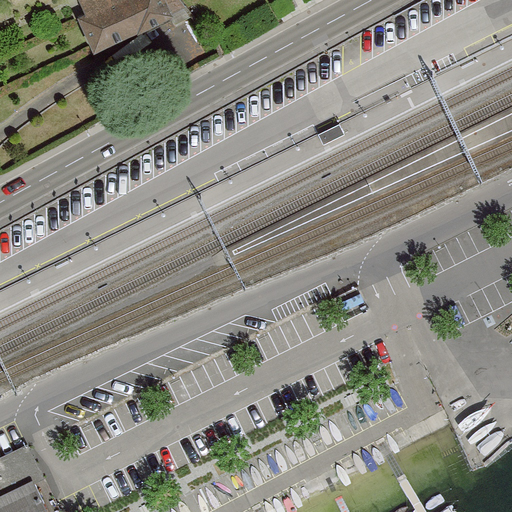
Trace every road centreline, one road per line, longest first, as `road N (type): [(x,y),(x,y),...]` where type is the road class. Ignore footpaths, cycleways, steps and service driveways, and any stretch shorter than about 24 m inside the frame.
road 1 (residential): [(0,417),(252,300),(406,245),(511,193)]
road 2 (primary): [(0,203),(375,0)]
